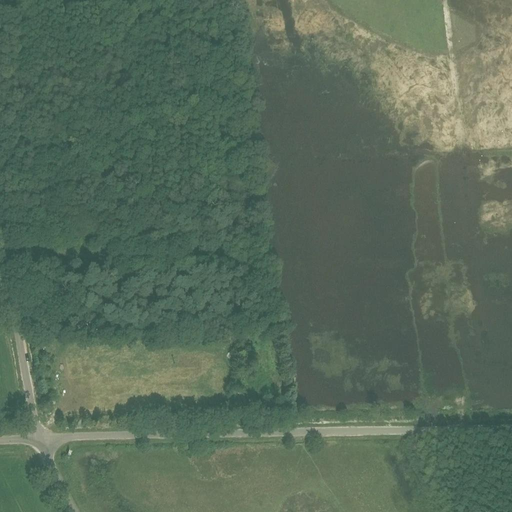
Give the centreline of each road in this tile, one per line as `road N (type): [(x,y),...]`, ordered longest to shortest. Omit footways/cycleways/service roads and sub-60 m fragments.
road 1 (unclassified): [(42,439),(511,427)]
road 2 (unclassified): [(42,439),(0,214)]
